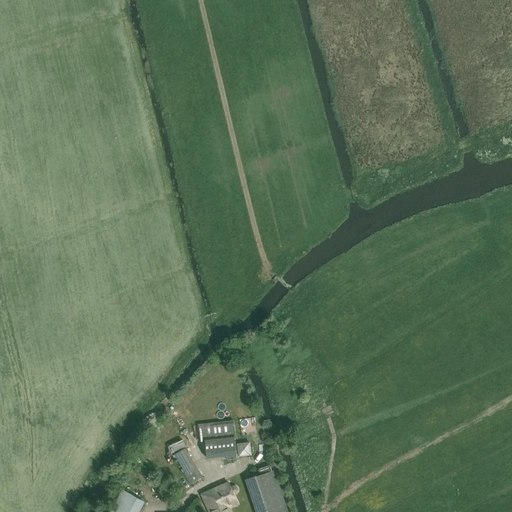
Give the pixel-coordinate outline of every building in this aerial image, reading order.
[(234,421),(198,426),(201,442),(205,442),(208,459),(227,456),(228,460),(238,459),(235,438),(236,438),(234,421)] [(239,456),(253,455),(252,441),(238,442),(239,456)] [(191,485),(203,478),(186,449),(175,456),(186,473),(185,474),(191,485)] [(261,475),(246,480),(256,511),(288,511),(275,471),(272,471),(270,466),(259,469),(261,475)] [(230,488),(228,484),(202,495),(209,511),(230,511),(229,509),(238,505),(233,496),(235,495),(237,494),(237,492),(237,490),(236,488),(234,487),(232,487),(230,488)] [(139,511),(145,500),(123,488),(111,511),(139,511)]
